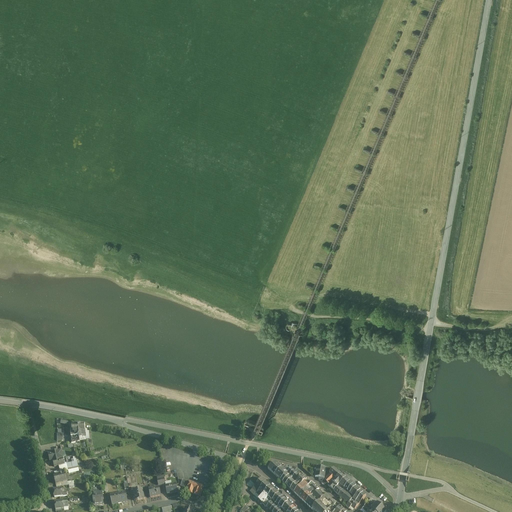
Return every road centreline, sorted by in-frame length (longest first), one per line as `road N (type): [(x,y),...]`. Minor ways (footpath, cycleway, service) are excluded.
road 1 (tertiary): [(489,0),(400,497)]
road 2 (unclassified): [(400,497),(359,467),(102,417)]
road 3 (track): [(430,331),(278,310)]
road 4 (unclassified): [(102,417),(225,457)]
